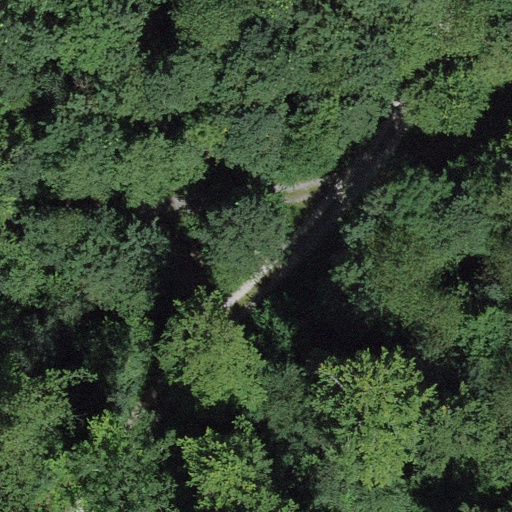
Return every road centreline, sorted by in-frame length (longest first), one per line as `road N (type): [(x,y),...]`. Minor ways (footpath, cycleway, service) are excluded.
road 1 (track): [(463,0),(453,30),(362,171),(188,361),(85,511)]
road 2 (track): [(362,171),(0,220)]
road 3 (track): [(362,171),(511,98)]
